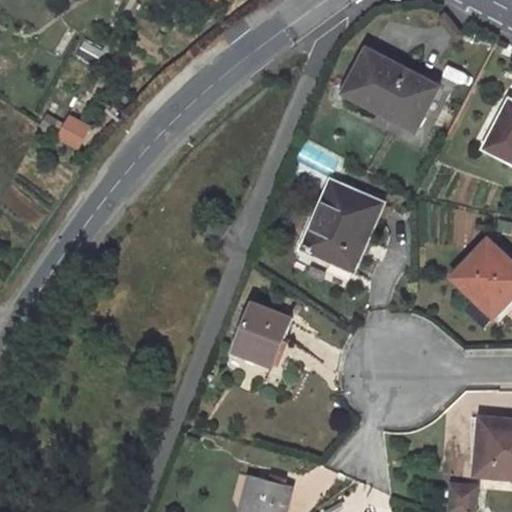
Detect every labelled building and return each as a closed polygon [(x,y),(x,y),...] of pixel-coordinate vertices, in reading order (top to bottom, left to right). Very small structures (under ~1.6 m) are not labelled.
[(441,88),(370,50),(352,84),(387,102),(383,111),(419,130),(441,88)] [(511,100),(486,150),(511,163),(511,100)] [(58,140),(81,150),(92,124),(69,114),(58,140)] [(385,202),(334,181),(323,208),(326,210),(309,251),(355,270),(385,202)] [(232,226),(214,214),(205,228),(222,240),(232,226)] [(511,300),(511,259),(491,239),(455,277),(497,317),(511,300)] [(294,320),(255,304),(236,349),(271,362),(280,339),(286,342),(294,320)] [(511,421),(486,418),(479,475),(511,479),(511,421)] [(287,511),(294,486),(252,476),(241,511),(287,511)] [(475,511),(479,487),(456,485),(452,511),(475,511)]
